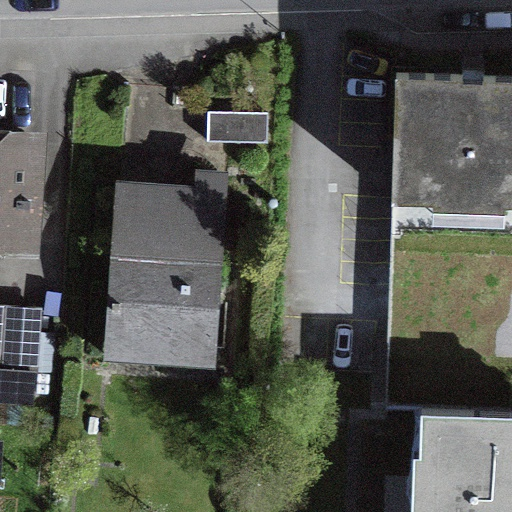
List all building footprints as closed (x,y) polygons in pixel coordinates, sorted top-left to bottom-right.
[(511,212),(511,82),(400,75),(392,205),(511,212)] [(0,259),(39,262),(45,145),(0,142),(0,259)] [(225,191),(113,187),(105,369),(216,374),(225,191)] [(41,316),(0,313),(0,377),(37,380),(41,316)] [(511,511),(511,412),(422,409),(418,511),(511,511)]
